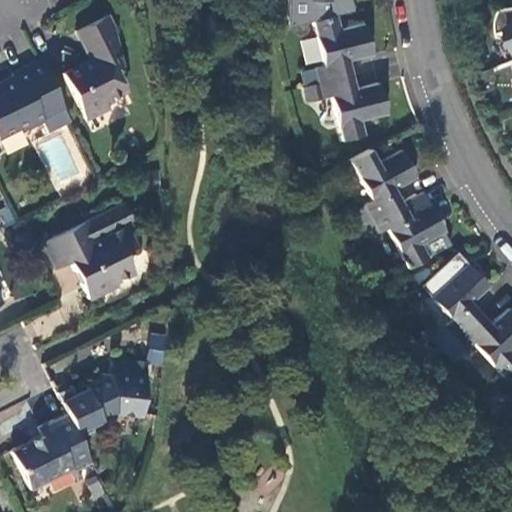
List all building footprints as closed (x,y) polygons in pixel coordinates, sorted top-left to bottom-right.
[(511,8),(506,10),(502,22),(503,32),(511,29),(511,8)] [(343,28),(340,13),(315,19),(323,65),(316,66),(319,81),(354,73),(351,59),(374,55),(367,24),(343,28)] [(62,74),(84,117),(85,119),(108,108),(105,104),(112,102),(110,96),(126,89),(117,70),(122,68),(112,25),(108,16),(75,33),(89,61),(62,74)] [(62,110),(61,107),(38,60),(11,72),(13,76),(0,81),(0,137),(21,128),(27,131),(42,123),(43,118),(62,110)] [(301,69),(305,84),(319,81),(316,66),(301,69)] [(357,86),(354,73),(319,81),(322,95),(330,93),(341,139),(364,134),(361,120),(388,114),(381,82),(357,86)] [(308,97),(322,95),(319,81),(305,84),(308,97)] [(377,160),(370,146),(350,157),(371,197),(362,202),(369,216),(402,199),(395,187),(417,175),(402,147),(377,160)] [(152,189),(151,172),(138,173),(139,190),(152,189)] [(409,214),(402,199),(369,216),(377,230),(385,226),(406,265),(428,255),(422,243),(445,231),(430,202),(409,214)] [(121,202),(114,205),(124,225),(130,222),(121,202)] [(369,216),(362,202),(351,208),(365,236),(377,230),(369,216)] [(114,205),(41,242),(54,269),(69,261),(74,271),(78,268),(80,274),(79,283),(88,298),(116,284),(114,280),(132,271),(122,253),(135,247),(124,225),(114,205)] [(444,324),(454,336),(480,312),(472,302),(489,286),(467,262),(429,294),(450,319),(444,324)] [(491,324),(480,312),(454,336),(464,348),(470,343),(500,376),(511,365),(511,312),(509,309),(491,324)] [(442,346),(454,336),(444,324),(432,335),(442,346)] [(453,358),(464,348),(454,336),(442,346),(453,358)] [(147,365),(163,367),(163,353),(148,351),(147,365)] [(71,386),(55,393),(65,414),(76,437),(92,430),(89,422),(101,417),(102,419),(114,413),(139,416),(145,362),(111,359),(110,374),(85,385),(87,389),(76,395),(71,386)] [(71,472),(89,463),(76,437),(65,414),(37,428),(40,435),(9,451),(27,488),(52,476),(53,470),(66,464),(69,468),(71,472)] [(52,476),(69,468),(66,464),(53,470),(52,476)]
